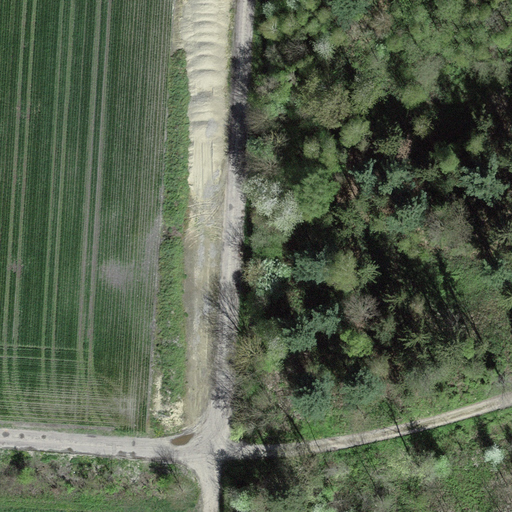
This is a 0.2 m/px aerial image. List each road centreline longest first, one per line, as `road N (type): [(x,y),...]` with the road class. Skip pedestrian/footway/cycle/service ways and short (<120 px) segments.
road 1 (track): [(511,397),(411,427),(293,448),(215,454),(0,440)]
road 2 (track): [(244,0),(211,511)]
